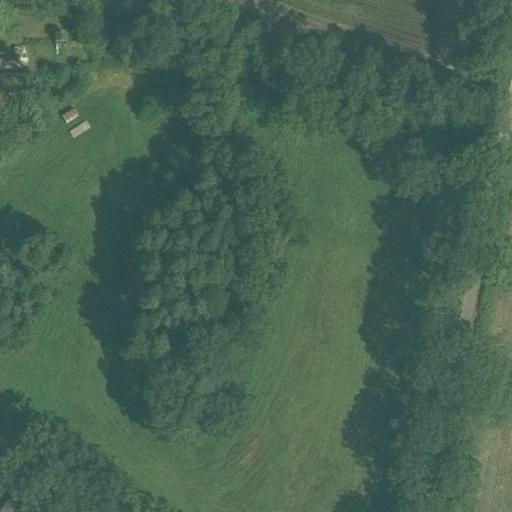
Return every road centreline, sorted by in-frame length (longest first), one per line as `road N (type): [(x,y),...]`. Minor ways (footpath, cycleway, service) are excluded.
road 1 (unclassified): [(418,511),(511,84)]
road 2 (unclassified): [(0,431),(108,511)]
